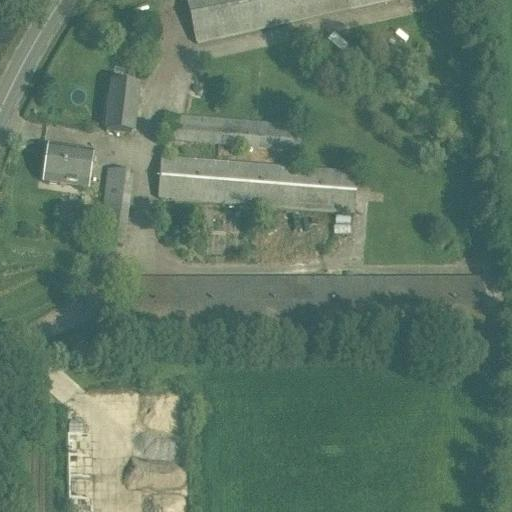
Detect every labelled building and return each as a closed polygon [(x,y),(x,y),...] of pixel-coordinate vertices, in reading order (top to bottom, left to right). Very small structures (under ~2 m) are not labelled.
[(186,0),(197,44),(393,0),(186,0)] [(386,20),(378,26),(389,41),(397,35),(386,20)] [(131,135),(137,86),(112,83),(106,132),(131,135)] [(301,126),(166,116),(164,143),(299,153),(301,126)] [(87,189),(93,152),(49,146),(43,183),(87,189)] [(353,215),(357,174),(161,158),(157,200),(353,215)] [(122,248),(132,173),(108,170),(98,245),(122,248)] [(307,220),(310,241),(321,240),(317,218),(307,220)] [(302,280),(121,281),(120,328),(302,328),(483,327),(483,280),(302,280)]
